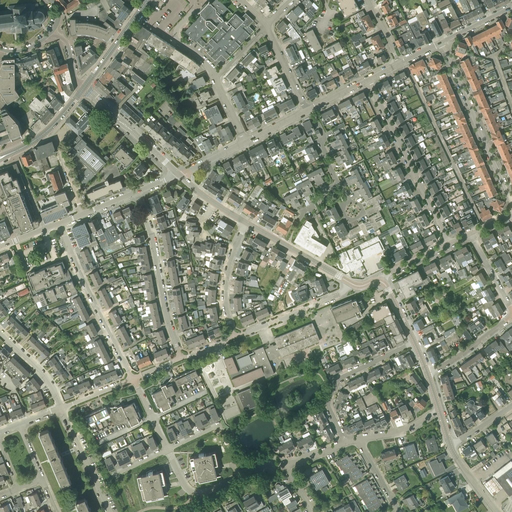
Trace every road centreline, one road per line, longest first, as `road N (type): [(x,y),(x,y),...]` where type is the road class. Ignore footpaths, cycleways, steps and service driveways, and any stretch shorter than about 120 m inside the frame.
road 1 (residential): [(449,243),(367,79)]
road 2 (residential): [(511,203),(441,41)]
road 3 (residential): [(133,378),(59,223)]
road 4 (residential): [(179,358),(136,193)]
road 5 (residential): [(414,342),(335,381),(327,404),(345,443)]
road 6 (residential): [(283,465),(240,470),(196,493),(180,479),(168,448)]
road 7 (tertiary): [(180,175),(83,87)]
road 8 (residential): [(233,336),(349,282)]
